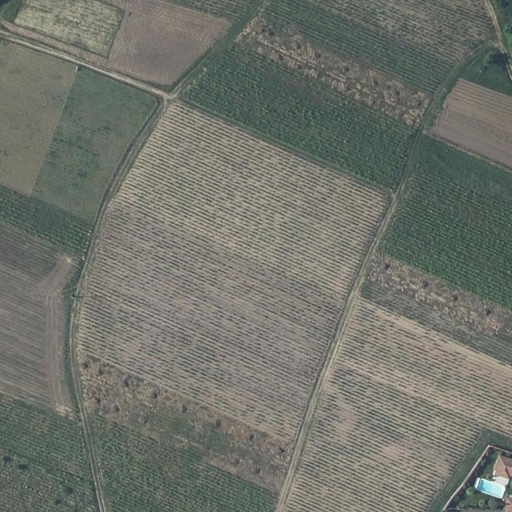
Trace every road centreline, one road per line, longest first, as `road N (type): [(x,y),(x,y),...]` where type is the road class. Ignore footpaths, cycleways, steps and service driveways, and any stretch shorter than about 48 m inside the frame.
road 1 (track): [(0,35),(165,100),(104,205),(71,328),(102,511)]
road 2 (track): [(277,511),(433,98),(473,52),(499,45)]
